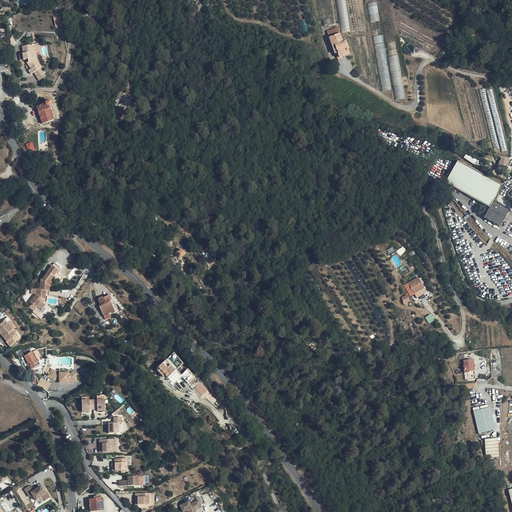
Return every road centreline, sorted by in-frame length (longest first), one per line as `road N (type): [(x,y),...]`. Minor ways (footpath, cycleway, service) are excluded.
road 1 (tertiary): [(1,117),(38,189),(135,277),(229,382),(319,511)]
road 2 (residential): [(130,92),(104,26),(95,18),(78,21),(56,89),(19,87),(4,72),(1,117)]
road 3 (residential): [(511,79),(426,61),(415,107),(333,69)]
road 4 (track): [(280,511),(250,443),(179,335)]
road 5 (residential): [(127,511),(91,471),(62,406),(42,404)]
road 6 (track): [(333,69),(320,48),(242,20),(226,4)]
